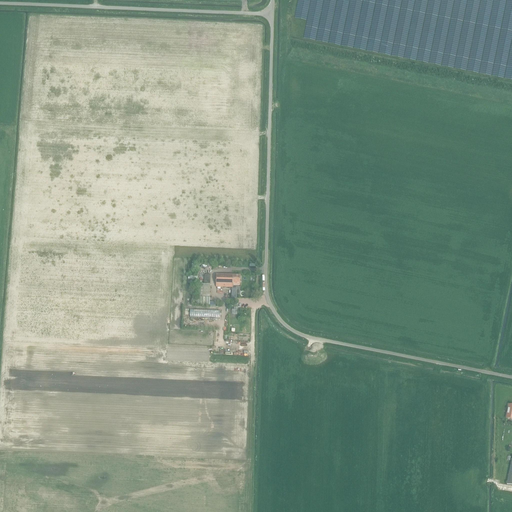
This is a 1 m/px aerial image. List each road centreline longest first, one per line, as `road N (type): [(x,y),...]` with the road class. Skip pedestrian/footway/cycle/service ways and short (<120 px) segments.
road 1 (unclassified): [(511,378),(301,335),(276,316),(265,282),(273,13)]
road 2 (unclassified): [(0,6),(273,13)]
